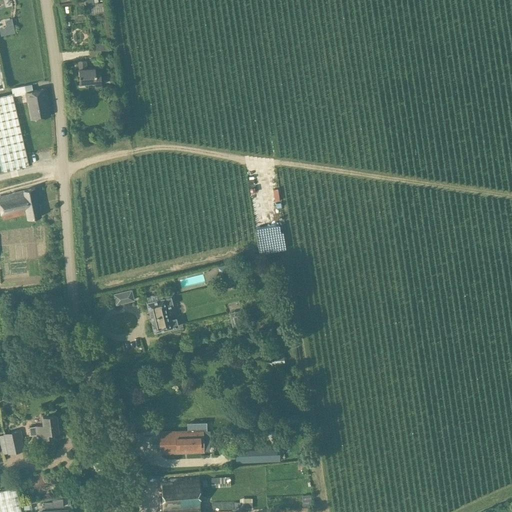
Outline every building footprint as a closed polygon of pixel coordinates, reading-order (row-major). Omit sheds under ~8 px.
[(102,0),(84,0),(85,14),(103,13),(102,0)] [(7,30),(8,34),(15,32),(13,25),(9,26),(7,30)] [(0,36),(3,48),(17,45),(15,32),(0,36)] [(107,43),(93,44),(94,55),(109,54),(107,43)] [(89,86),(101,84),(100,74),(96,74),(95,74),(95,68),(86,69),(86,61),(78,61),(79,69),(78,69),(80,83),(89,82),(89,86)] [(48,102),(45,88),(32,91),(26,92),(28,105),(48,102)] [(0,171),(29,165),(12,94),(0,96),(0,171)] [(48,102),(28,105),(30,119),(50,116),(48,102)] [(35,188),(0,196),(0,209),(2,219),(27,214),(28,219),(41,216),(35,188)] [(221,267),(224,282),(231,280),(228,266),(221,267)] [(131,290),(114,294),(116,304),(134,300),(131,290)] [(152,323),(154,332),(170,328),(171,332),(180,330),(170,291),(147,297),(148,302),(147,302),(149,310),(152,323)] [(265,355),(266,367),(283,365),(281,354),(265,355)] [(44,425),(29,427),(30,435),(37,434),(38,438),(52,436),(52,432),(58,432),(57,423),(58,421),(58,418),(56,416),(56,415),(43,417),(44,425)] [(160,453),(203,452),(202,437),(210,437),(209,430),(205,430),(205,422),(187,423),(188,431),(159,432),(160,453)] [(14,439),(13,432),(4,434),(9,454),(24,450),(21,437),(14,439)] [(279,448),(235,450),(235,463),(280,461),(279,448)] [(211,478),(211,487),(230,486),(229,477),(211,478)] [(200,511),(199,480),(162,481),(162,511),(200,511)] [(0,511),(21,511),(16,488),(0,491),(0,511)] [(312,505),(312,503),(311,495),(311,494),(301,495),(302,506),(312,505)] [(52,499),(52,501),(52,507),(63,507),(62,498),(52,499)] [(234,502),(234,509),(252,509),(252,498),(239,498),(239,502),(234,502)]
